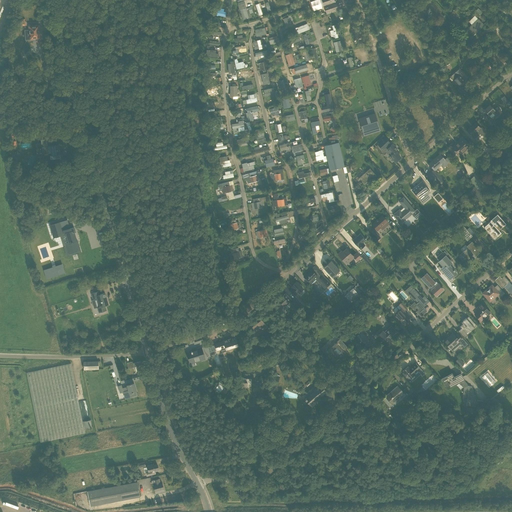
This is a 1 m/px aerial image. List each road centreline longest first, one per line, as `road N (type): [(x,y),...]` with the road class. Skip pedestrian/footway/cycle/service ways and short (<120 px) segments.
road 1 (residential): [(202,482),(255,484),(511,251)]
road 2 (unclassified): [(146,352),(67,69),(60,0)]
road 3 (residential): [(411,162),(246,314),(151,351)]
road 4 (unclassified): [(411,162),(358,0)]
road 5 (unclassified): [(146,352),(0,355)]
road 6 (unclassified): [(197,484),(146,352)]
road 7 (residential): [(511,70),(411,162)]
